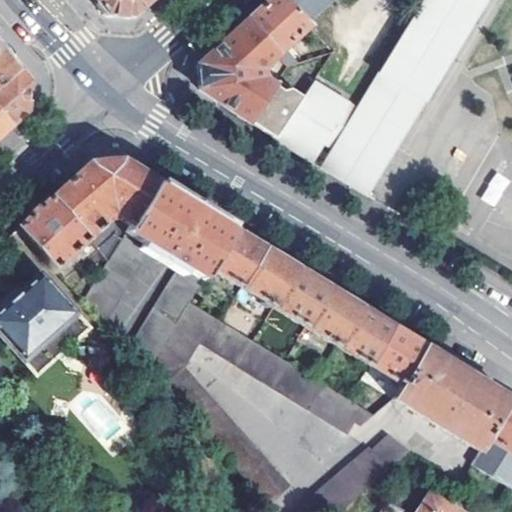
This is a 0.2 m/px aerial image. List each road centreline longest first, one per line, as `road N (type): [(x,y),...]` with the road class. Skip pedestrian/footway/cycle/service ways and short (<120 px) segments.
road 1 (secondary): [(109,91),(151,126),(511,351)]
road 2 (tertiary): [(109,91),(0,187)]
road 3 (secondary): [(211,0),(109,91)]
road 4 (secondary): [(19,0),(109,91)]
